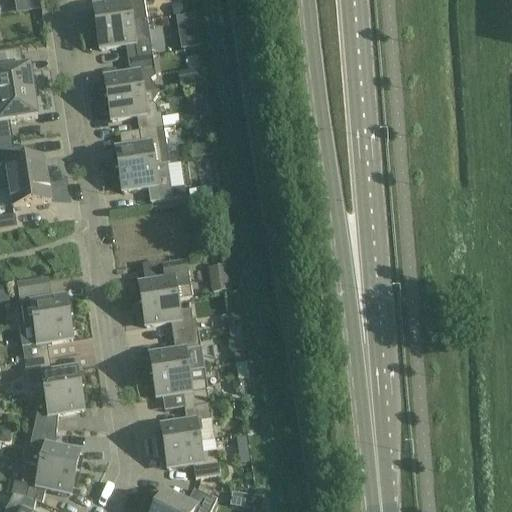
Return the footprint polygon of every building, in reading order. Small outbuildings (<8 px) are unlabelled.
[(97,31),(147,23),(143,0),(118,0),(119,6),(93,10),(97,31)] [(175,17),(178,49),(197,47),(194,15),(175,17)] [(128,63),(152,59),(147,23),(97,31),(100,52),(126,48),(128,63)] [(152,59),(128,63),(130,77),(104,81),(108,102),(143,97),(158,94),(158,92),(151,82),(156,79),(152,59)] [(0,99),(34,94),(30,69),(2,73),(0,60),(0,99)] [(202,72),(194,73),(197,87),(205,86),(202,72)] [(38,120),(34,94),(0,99),(0,144),(13,142),(10,124),(38,120)] [(159,96),(158,94),(143,97),(108,102),(111,123),(137,119),(139,133),(163,129),(161,114),(158,115),(156,107),(153,104),(159,96)] [(187,117),(187,100),(164,100),(164,127),(179,127),(179,116),(187,117)] [(163,129),(139,133),(141,148),(116,152),(119,173),(154,168),(167,166),(167,165),(169,165),(163,129)] [(212,147),(201,148),(203,159),(214,158),(212,147)] [(9,187),(47,181),(44,159),(17,163),(16,151),(0,153),(0,166),(6,165),(9,187)] [(203,161),(204,182),(215,182),(214,160),(203,161)] [(173,201),(167,166),(154,168),(119,173),(122,195),(148,191),(150,204),(173,201)] [(47,181),(9,187),(13,210),(51,204),(47,181)] [(218,189),(196,191),(198,205),(219,202),(218,189)] [(0,231),(17,229),(15,218),(0,219),(0,231)] [(139,287),(142,308),(177,303),(177,302),(192,300),(187,265),(162,269),(164,283),(139,287)] [(210,268),(211,293),(227,292),(226,268),(210,268)] [(49,280),(16,285),(19,303),(21,303),(25,328),(34,327),(69,321),(73,321),(71,305),(67,306),(66,300),(52,302),(49,280)] [(179,314),(177,303),(142,308),(145,330),(171,326),(173,340),(198,336),(196,321),(193,321),(191,312),(179,314)] [(25,328),(20,328),(25,364),(49,361),(47,346),(72,342),(71,336),(75,336),(73,321),(69,321),(34,327),(25,328)] [(203,372),(198,336),(173,340),(176,354),(150,358),(153,380),(203,372)] [(45,398),(80,392),(77,371),(52,375),(49,361),(25,364),(29,389),(43,386),(45,398)] [(184,411),(209,407),(203,372),(153,380),(156,401),(182,397),(184,411)] [(34,432),(56,435),(58,418),(84,414),(80,392),(45,398),(48,418),(38,416),(34,432)] [(214,443),(209,407),(184,411),(187,425),(161,429),(164,451),(214,443)] [(55,450),(56,435),(34,432),(27,465),(41,469),(76,476),(80,455),(55,450)] [(214,443),(164,451),(168,472),(194,468),(196,482),(220,478),(214,443)] [(9,483),(6,494),(12,496),(14,497),(36,504),(42,506),(45,492),(71,497),(76,476),(41,469),(39,479),(24,476),(22,485),(15,484),(9,483)] [(164,494),(155,511),(211,511),(216,503),(194,492),(187,505),(164,494)] [(33,511),(36,504),(14,497),(6,511),(33,511)]
